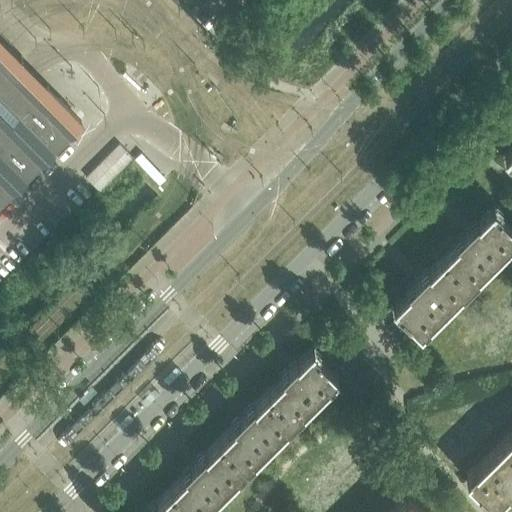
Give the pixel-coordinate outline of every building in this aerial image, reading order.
[(42,91),(0,48),(0,201),(18,183),(19,184),(20,182),(47,155),(49,154),(48,154),(75,127),(77,126),(76,125),(81,120),(47,86),(42,91)] [(511,144),(503,153),(505,154),(511,160),(507,164),(511,169),(511,144)] [(468,281),(511,237),(511,224),(507,220),(507,219),(493,205),(492,204),(471,225),(470,225),(469,226),(462,233),(462,234),(442,254),(468,281)] [(419,330),(468,281),(442,254),(422,274),(421,274),(420,274),(413,282),(392,304),(393,305),(394,305),(407,319),(408,318),(419,330)] [(328,364),(347,344),(337,334),(317,353),(328,364)] [(294,415),(328,382),(337,373),(328,364),(317,353),(311,347),(313,346),(312,344),(296,360),(296,359),(287,368),(288,368),(268,388),(294,415)] [(337,373),(357,354),(347,344),(328,364),(337,373)] [(346,383),(367,363),(357,354),(337,373),(346,383)] [(356,393),(376,373),(367,363),(346,383),(356,393)] [(294,415),(268,388),(247,409),(247,408),(239,416),(238,416),(239,417),(219,437),(246,464),(294,415)] [(511,430),(465,477),(466,477),(485,497),(491,502),(490,503),(492,504),(511,483),(511,430)] [(197,511),(246,464),(219,437),(199,457),(198,457),(190,465),(190,466),(170,486),(195,511),(197,511)] [(485,497),(466,477),(462,482),(481,501),(485,497)] [(195,511),(170,486),(156,500),(150,506),(149,505),(142,511),(195,511)] [(426,511),(420,505),(420,506),(408,494),(390,511),(426,511)]
